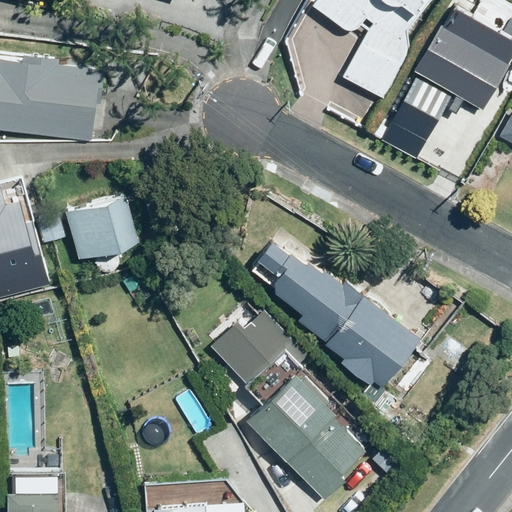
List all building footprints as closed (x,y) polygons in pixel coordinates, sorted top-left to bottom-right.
[(362,15),(372,21),(342,73),(382,96),(407,55),(403,28),(424,0),(312,0),(310,3),(343,28),(362,15)] [(410,68),(481,108),(507,61),(437,21),(410,68)] [(0,125),(91,138),(99,82),(105,82),(107,66),(61,60),(62,55),(27,50),(25,57),(0,53),(0,125)] [(511,109),(498,134),(511,141),(511,109)] [(0,291),(51,277),(44,252),(46,251),(37,217),(28,220),(22,199),(8,202),(2,182),(0,182),(0,291)] [(69,207),(81,254),(141,238),(129,191),(69,207)] [(63,216),(42,220),(45,238),(66,233),(63,216)] [(330,339),(347,352),(345,356),(374,379),(377,375),(386,382),(424,332),(349,274),(347,277),(329,263),(327,265),(313,255),(311,257),(296,246),(284,261),(288,264),(275,281),(308,307),(302,314),(332,337),(330,339)] [(284,338),(252,299),(209,334),(242,373),(284,338)] [(251,416),(326,496),(348,475),(344,469),(367,447),(336,413),(339,409),(298,366),(294,369),(288,362),(266,383),(275,393),(251,416)] [(384,389),(375,400),(372,403),(382,411),(394,396),(384,389)] [(61,511),(62,487),(12,486),(11,511),(61,511)] [(208,511),(208,499),(153,502),(153,511),(208,511)]
